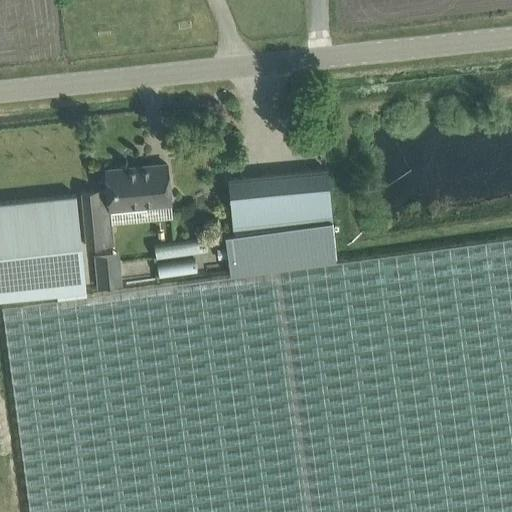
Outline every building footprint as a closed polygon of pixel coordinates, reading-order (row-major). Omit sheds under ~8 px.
[(108,189),(81,192),(86,246),(114,243),(112,222),(111,209),(110,204),(146,201),(147,206),(171,203),(171,198),(168,164),(106,170),(108,189)] [(511,511),(511,236),(336,260),(327,169),(229,178),(235,234),(225,235),(230,274),(2,305),(29,511),(511,511)] [(0,299),(85,291),(75,196),(0,203),(0,299)] [(156,246),(157,256),(184,253),(183,243),(156,246)] [(99,287),(121,285),(118,259),(97,261),(99,287)]
